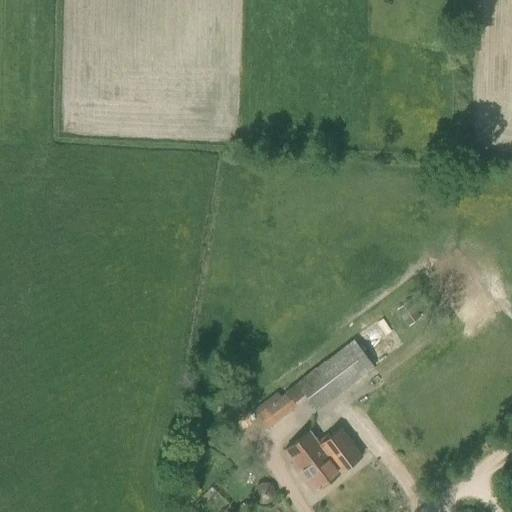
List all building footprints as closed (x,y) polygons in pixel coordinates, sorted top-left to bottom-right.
[(451,308),(480,287),(473,277),(444,298),(451,308)] [(407,302),(397,310),(409,325),(419,317),(407,302)] [(373,369),(365,357),(352,341),(298,381),(284,392),(284,393),(280,396),(256,414),(255,415),(267,429),(306,400),(316,412),(367,373),(373,369)] [(318,444),(317,442),(312,446),(318,455),(321,453),(331,467),(334,464),(341,472),(361,457),(339,428),(318,444)] [(312,446),(317,442),(308,431),(284,450),(293,462),(291,464),(313,493),(341,472),(334,464),(331,467),(321,453),(318,455),(312,446)]
